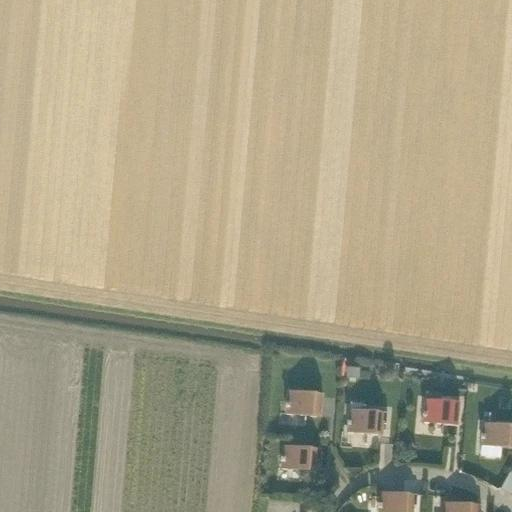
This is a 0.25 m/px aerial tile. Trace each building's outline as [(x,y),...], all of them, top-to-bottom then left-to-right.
[(303,394),(303,391),(291,390),(291,393),(288,393),(287,405),(286,405),(285,409),(287,409),(286,416),(316,418),(317,413),(321,413),(322,396),(303,394)] [(437,402),(438,395),(427,394),(426,401),(425,413),(423,413),(423,417),(424,417),(424,424),(454,427),(454,421),(458,422),(459,404),(437,402)] [(361,412),(362,406),(351,405),(350,411),(349,423),(348,423),(347,427),(349,427),(348,434),(378,437),(378,432),(382,432),(383,425),(386,425),(387,414),(361,412)] [(511,426),(483,425),(482,436),(481,436),(481,440),(482,440),(481,457),(499,459),(500,459),(501,449),(511,450),(511,445),(511,444),(511,426)] [(298,449),(299,444),(284,443),(283,459),(281,459),(281,463),(282,463),(282,471),(312,473),(312,468),(316,468),(317,461),(320,462),(321,451),(298,449)] [(417,507),(417,497),(380,494),(380,506),(378,506),(378,510),(379,510),(379,511),(413,511),(414,507),(417,507)] [(460,505),(461,499),(446,498),(446,504),(444,504),(443,511),(480,511),(481,507),(460,505)]
